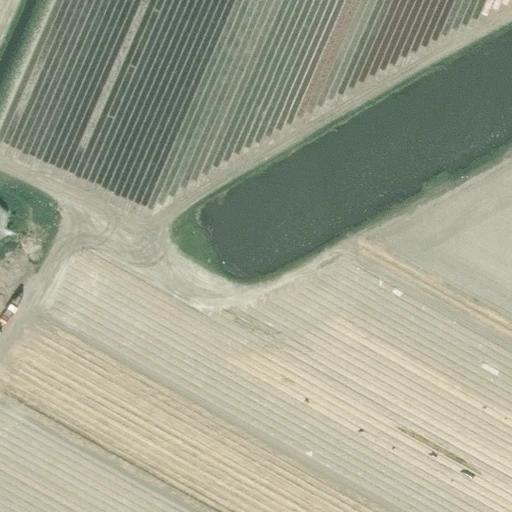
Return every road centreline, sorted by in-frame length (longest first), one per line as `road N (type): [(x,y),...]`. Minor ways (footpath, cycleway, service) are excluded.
road 1 (track): [(74,195),(150,225),(220,284),(254,289),(511,149)]
road 2 (track): [(0,342),(66,233),(74,195),(0,164)]
